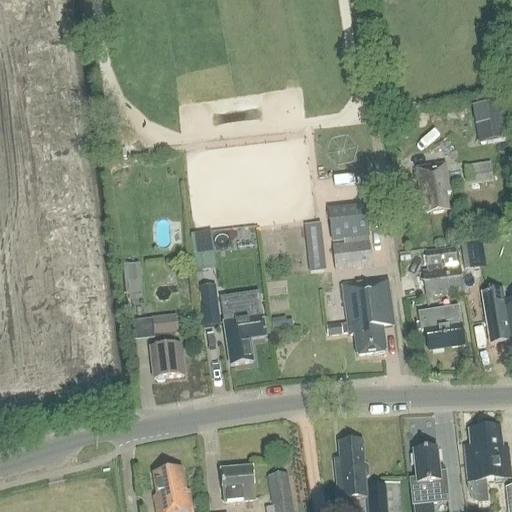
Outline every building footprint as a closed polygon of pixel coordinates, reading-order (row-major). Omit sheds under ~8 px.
[(500,105),(472,111),(476,128),(483,127),(487,145),(507,140),(500,105)] [(468,188),(492,184),(489,164),(465,168),(468,188)] [(443,195),(449,194),(444,165),(416,170),(422,210),(428,209),(429,215),(446,213),(443,195)] [(331,243),(369,239),(366,207),(328,211),(331,243)] [(192,234),(198,271),(218,267),(212,231),(192,234)] [(369,242),(332,247),(335,274),(372,270),(369,242)] [(460,248),(464,273),(479,270),(476,246),(460,248)] [(421,272),(425,299),(463,293),(459,267),(456,267),(454,249),(424,253),(427,272),(421,272)] [(135,273),(124,274),(125,291),(136,291),(135,273)] [(382,329),(393,327),(387,281),(342,287),(347,325),(326,328),(328,339),(348,336),(348,337),(354,337),(357,359),(386,355),(382,329)] [(502,291),(496,292),(481,295),(490,347),(510,344),(510,349),(511,348),(511,302),(504,304),(502,291)] [(220,326),(219,318),(216,294),(197,296),(202,328),(220,326)] [(421,333),(425,333),(428,353),(464,348),(461,326),(460,326),(457,309),(418,315),(421,333)] [(152,320),(155,351),(150,352),(153,383),(156,382),(157,385),(164,384),(165,381),(183,379),(179,349),(175,349),(174,337),(178,336),(176,317),(152,320)] [(229,368),(252,365),(248,342),(264,340),(261,320),(222,326),(229,368)] [(468,484),(510,480),(507,449),(501,450),(499,430),(469,433),(471,454),(465,454),(468,484)] [(400,511),(398,486),(366,489),(366,481),(369,478),(368,468),(363,466),(361,443),(338,445),(340,466),(335,467),(338,501),(367,499),(368,511),(400,511)] [(413,454),(416,480),(409,481),(412,508),(449,504),(446,473),(438,474),(436,451),(413,454)] [(223,505),(254,502),(252,470),(220,473),(223,505)] [(191,511),(188,494),(185,494),(181,472),(152,476),(156,498),(153,499),(154,511),(191,511)] [(292,511),(287,475),(268,478),(272,508),(272,511),(292,511)]
